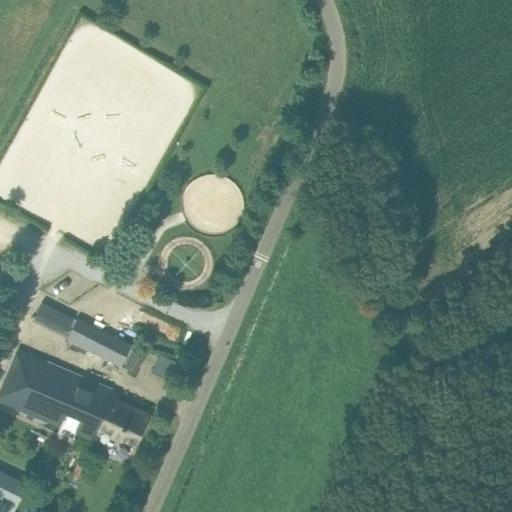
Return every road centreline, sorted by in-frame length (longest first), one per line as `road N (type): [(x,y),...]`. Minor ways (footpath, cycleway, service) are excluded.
road 1 (unclassified): [(150,511),(329,102),(340,46),(326,0)]
road 2 (track): [(312,142),(399,349),(452,511)]
